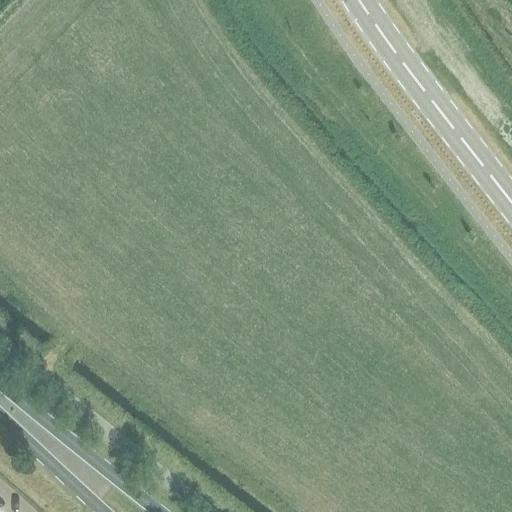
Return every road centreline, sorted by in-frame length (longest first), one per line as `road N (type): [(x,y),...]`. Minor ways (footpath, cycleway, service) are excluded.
road 1 (unclassified): [(202,511),(0,337)]
road 2 (unclassified): [(511,206),(357,0)]
road 3 (primary): [(150,511),(6,407)]
road 4 (primary): [(6,407),(107,511)]
